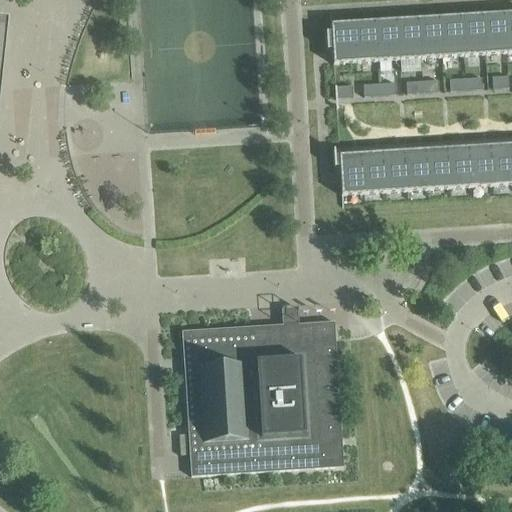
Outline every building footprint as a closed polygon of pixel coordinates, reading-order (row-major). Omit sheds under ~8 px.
[(511,15),(503,16),(506,56),(511,55),(511,15)] [(482,17),(484,57),(506,56),(503,16),(482,17)] [(484,57),(482,17),(460,18),(463,59),(484,57)] [(463,59),(460,18),(439,20),(441,60),(463,59)] [(420,61),(441,60),(439,20),(417,21),(420,61)] [(417,21),(396,22),(398,63),(420,61),(417,21)] [(398,63),(396,22),(374,24),(376,64),(398,63)] [(376,64),(374,24),(352,25),(355,65),(376,64)] [(355,65),(352,25),(330,26),(332,67),(355,65)] [(507,78),(499,79),(499,91),(508,91),(507,78)] [(499,91),(499,79),(490,79),(491,92),(499,91)] [(473,80),(464,81),(465,94),(474,93),(473,80)] [(481,80),(473,80),(474,93),(482,93),(481,80)] [(448,95),(456,94),(455,81),(447,82),(448,95)] [(465,94),(464,81),(455,81),(456,94),(465,94)] [(430,83),(430,96),(439,95),(438,82),(430,83)] [(422,96),(421,83),(412,84),(413,97),(422,96)] [(430,83),(421,83),(422,96),(430,96),(430,83)] [(404,97),(413,97),(412,84),(404,84),(404,97)] [(386,86),(387,98),(396,98),(395,85),(386,86)] [(379,99),(378,86),(369,87),(370,99),(379,99)] [(386,86),(378,86),(379,99),(387,98),(386,86)] [(343,89),(343,101),(352,100),(351,88),(343,89)] [(490,148),(492,189),(511,187),(511,156),(511,147),(490,148)] [(490,148),(468,150),(471,190),(492,189),(490,148)] [(471,190),(468,150),(447,151),(449,191),(471,190)] [(447,151),(425,152),(428,193),(449,191),(447,151)] [(425,152),(404,154),(406,194),(428,193),(425,152)] [(404,154),(382,155),(385,195),(406,194),(404,154)] [(385,195),(382,155),(361,156),(363,197),(385,195)] [(363,197),(361,156),(338,158),(340,198),(363,197)] [(189,479),(342,469),(333,324),(297,326),(296,313),(281,314),(281,327),(180,333),(189,479)]
